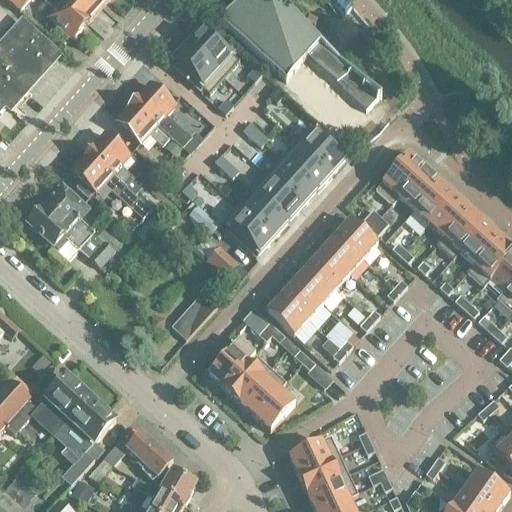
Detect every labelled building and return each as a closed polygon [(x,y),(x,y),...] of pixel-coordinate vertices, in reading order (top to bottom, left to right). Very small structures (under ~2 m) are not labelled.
[(3,0),(21,16),(35,0),(34,0),(3,0)] [(89,25),(61,0),(40,0),(57,15),(50,22),(72,43),(89,25)] [(61,0),(89,25),(104,7),(95,0),(61,0)] [(223,21),(223,23),(223,26),(225,28),(286,84),(307,61),(327,79),(366,114),(377,102),(379,100),(380,101),(381,100),(342,64),(322,47),(299,26),(276,5),(270,0),(254,0),(236,11),(226,17),(225,18),(224,20),(223,21)] [(0,49),(0,102),(6,109),(10,112),(58,58),(22,25),(0,49)] [(203,32),(187,49),(224,82),(240,66),(203,32)] [(187,49),(172,66),(209,99),(224,82),(187,49)] [(255,71),(247,80),(255,87),(263,78),(255,71)] [(149,90),(132,109),(182,154),(190,144),(165,121),(173,112),(149,90)] [(277,92),(269,100),(276,107),(285,98),(277,91),(277,92)] [(226,103),(218,113),(225,119),(233,110),(226,103)] [(132,109),(115,128),(139,150),(150,138),(175,161),(182,154),(132,109)] [(250,128),(243,135),(252,143),(259,136),(250,128)] [(347,162),(310,129),(295,146),(331,179),(347,162)] [(259,136),(252,143),(261,151),(267,144),(259,136)] [(105,140),(88,159),(133,200),(142,191),(120,171),(129,162),(105,140)] [(331,179),(295,146),(280,162),(317,195),(331,179)] [(391,208),(424,171),(409,157),(376,195),(391,208)] [(88,159),(70,177),(94,200),(104,189),(130,213),(138,204),(133,200),(88,159)] [(223,175),(230,168),(221,160),(214,167),(223,175)] [(317,195),(280,162),(266,178),(302,211),(317,195)] [(239,176),(230,168),(223,175),(232,183),(239,176)] [(413,215),(440,185),(424,171),(391,208),(392,210),(399,203),(413,215)] [(302,211),(266,178),(251,194),(288,227),(302,211)] [(428,229),(455,199),(440,185),(413,215),(428,229)] [(191,204),(198,197),(189,189),(182,195),(182,196),(191,204)] [(62,192),(45,211),(106,267),(123,248),(110,237),(109,238),(104,233),(112,224),(109,220),(93,239),(77,225),(87,215),(62,192)] [(288,227),(251,194),(258,201),(254,205),(245,215),(238,209),(237,210),(273,243),(288,227)] [(437,250),(470,213),(455,199),(428,229),(442,242),(436,249),(437,250)] [(273,243),(237,210),(222,227),(258,260),(273,243)] [(106,267),(45,211),(27,230),(53,253),(63,241),(99,274),(106,267)] [(452,264),(485,227),(470,213),(437,250),(452,264)] [(369,234),(381,221),(373,214),(361,227),(369,234)] [(377,241),(388,228),(381,221),(369,234),(377,241)] [(350,224),(336,239),(364,264),(378,249),(350,224)] [(467,277),(501,240),(485,227),(452,264),(453,265),(459,257),(473,269),(466,277),(467,277)] [(253,260),(226,235),(223,232),(214,241),(229,255),(230,254),(250,273),(258,265),(253,260)] [(211,259),(219,246),(208,239),(199,252),(211,259)] [(364,264),(336,239),(322,255),(350,280),(364,264)] [(483,291),(511,258),(511,250),(501,240),(467,277),(483,291)] [(398,247),(392,254),(400,261),(405,255),(398,247)] [(350,280),(322,255),(308,270),(336,295),(350,280)] [(413,262),(405,255),(400,261),(408,268),(413,262)] [(498,305),(511,289),(511,258),(483,291),(483,292),(490,285),(503,297),(497,304),(498,305)] [(422,266),(417,272),(425,279),(430,273),(422,266)] [(336,295),(308,270),(294,286),(322,310),(336,295)] [(401,284),(394,292),(400,298),(407,290),(401,284)] [(322,310),(294,286),(280,301),(308,326),(322,310)] [(445,286),(439,293),(447,300),(453,293),(445,286)] [(511,317),(511,289),(498,305),(511,317)] [(172,331),(187,344),(222,305),(207,291),(172,331)] [(393,306),(400,298),(394,292),(387,300),(393,306)] [(460,300),(454,306),(464,315),(470,308),(460,300)] [(308,326),(280,301),(266,316),(294,341),(308,326)] [(479,317),(470,308),(464,315),(473,323),(479,317)] [(374,315),(366,323),(373,328),(380,321),(374,315)] [(0,333),(14,346),(22,337),(0,317),(0,333)] [(153,321),(152,332),(163,333),(164,322),(153,321)] [(366,336),(373,328),(366,323),(359,331),(366,336)] [(271,341),(277,334),(269,327),(258,340),(266,347),(271,341)] [(493,341),(499,334),(491,327),(485,334),(493,341)] [(285,341),(277,334),(271,341),(279,348),(285,341)] [(507,341),(499,334),(493,341),(501,348),(507,341)] [(346,345),(339,353),(346,359),(353,351),(346,345)] [(223,394),(254,359),(254,358),(248,365),(232,352),(208,380),(223,394)] [(508,354),(499,364),(507,372),(511,365),(511,354),(510,352),(508,354)] [(339,367),(346,359),(339,353),(332,361),(339,367)] [(307,362),(299,355),(294,361),(302,368),(307,362)] [(239,408),(270,373),(254,359),(223,394),(239,408)] [(315,369),(307,362),(302,368),(309,375),(315,369)] [(254,422),(286,387),(270,373),(239,408),(254,422)] [(67,381),(45,405),(44,404),(36,412),(28,405),(5,430),(14,439),(31,420),(52,441),(67,425),(89,402),(67,381)] [(13,385),(0,398),(0,409),(13,420),(30,401),(13,385)] [(270,436),(295,408),(280,394),(286,387),(254,422),(270,436)] [(117,427),(89,402),(67,425),(95,451),(117,427)] [(493,405),(485,412),(491,418),(499,411),(493,405)] [(0,409),(0,433),(13,420),(0,409)] [(491,418),(485,412),(477,419),(483,425),(491,418)] [(364,436),(357,440),(362,450),(369,446),(364,436)] [(140,440),(130,451),(121,444),(104,462),(113,471),(127,456),(138,466),(136,468),(142,473),(141,474),(151,485),(155,482),(157,484),(162,479),(167,473),(171,468),(140,440)] [(331,441),(289,461),(297,480),(340,460),(331,441)] [(511,444),(510,442),(495,456),(511,475),(511,444)] [(373,455),(366,459),(370,468),(378,465),(373,455)] [(77,484),(94,465),(84,456),(67,475),(77,484)] [(340,460),(297,480),(306,498),(348,478),(340,460)] [(438,462),(432,471),(439,476),(445,467),(438,462)] [(378,466),(371,469),(375,479),(383,476),(378,466)] [(433,484),(439,476),(432,471),(425,479),(433,484)] [(172,476),(171,476),(167,473),(162,479),(168,482),(159,497),(183,511),(196,490),(172,476)] [(500,511),(510,499),(477,476),(465,493),(492,511),(500,511)] [(348,478),(306,498),(312,511),(325,511),(357,497),(357,496),(348,478)] [(153,502),(158,494),(152,490),(152,489),(137,480),(131,491),(146,500),(147,498),(153,502)] [(81,481),(72,496),(87,504),(96,489),(81,481)] [(390,492),(383,496),(388,506),(395,502),(390,492)] [(492,511),(465,493),(452,510),(455,511),(492,511)] [(0,511),(19,511),(0,494),(0,511)] [(414,495),(408,504),(415,509),(421,500),(414,495)] [(182,511),(183,511),(159,497),(150,511),(182,511)] [(357,497),(325,511),(353,511),(349,503),(358,499),(357,497)] [(53,511),(72,511),(73,511),(62,502),(53,511)] [(119,511),(139,511),(140,511),(125,502),(119,511)] [(399,511),(395,503),(388,506),(390,511),(399,511)]
